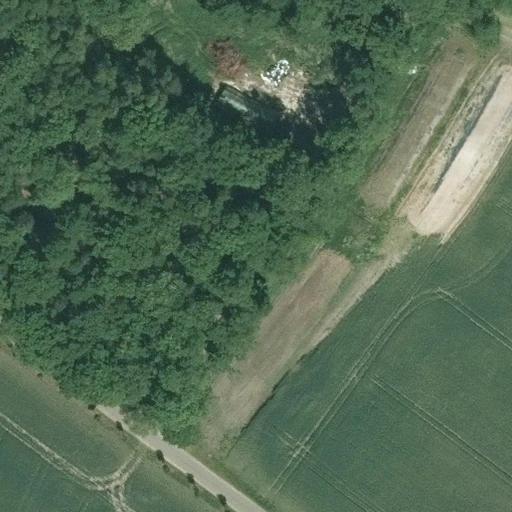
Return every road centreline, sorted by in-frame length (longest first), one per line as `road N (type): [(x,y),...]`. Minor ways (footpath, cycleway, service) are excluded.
road 1 (unknown): [(154,441),(412,0)]
road 2 (unclassified): [(0,326),(248,511)]
